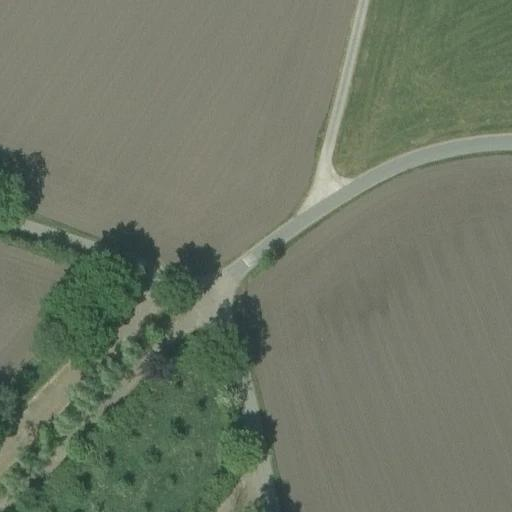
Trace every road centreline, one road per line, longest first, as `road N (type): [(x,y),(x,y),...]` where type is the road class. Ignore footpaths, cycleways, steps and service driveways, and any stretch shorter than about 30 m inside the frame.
road 1 (unclassified): [(203,298),(364,181),(410,162),(511,146)]
road 2 (unclassified): [(268,511),(228,338),(203,298)]
road 3 (unclassified): [(203,298),(167,275),(0,217)]
